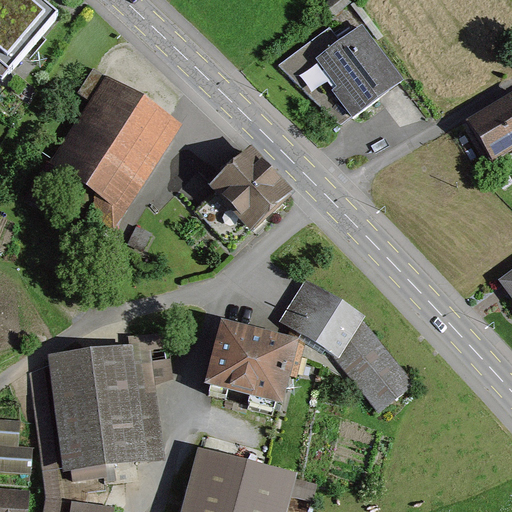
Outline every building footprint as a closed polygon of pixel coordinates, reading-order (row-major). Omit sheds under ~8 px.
[(53,22),(26,0),(0,0),(0,73),(6,79),(53,22)] [(359,36),(308,78),(347,127),(399,85),(359,36)] [(174,131),(101,84),(41,175),(114,223),(174,131)] [(511,146),(511,96),(459,124),(480,164),(511,146)] [(286,202),(246,157),(205,192),(245,238),(286,202)] [(356,321),(302,289),(276,323),(328,359),(369,416),(404,387),(356,321)] [(285,352),(211,332),(195,393),(268,413),(285,352)] [(47,359),(29,375),(38,469),(155,458),(145,349),(47,359)] [(0,419),(0,474),(33,475),(34,455),(22,455),(23,420),(0,419)] [(289,474),(184,453),(171,511),(254,511),(256,504),(282,510),(289,474)] [(17,511),(18,498),(0,497),(0,511),(17,511)]
